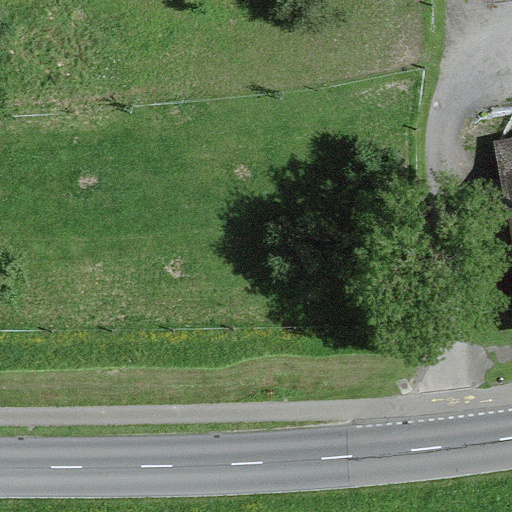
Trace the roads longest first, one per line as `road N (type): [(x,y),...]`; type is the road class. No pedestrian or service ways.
road 1 (tertiary): [(0,471),(241,472),(511,449)]
road 2 (unknown): [(383,412),(445,113),(445,70),(461,36),(511,8)]
